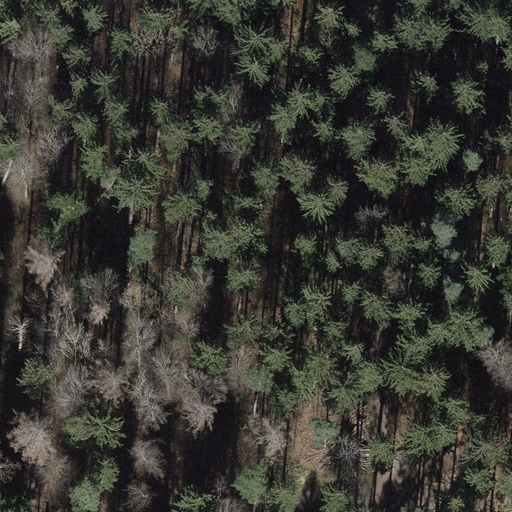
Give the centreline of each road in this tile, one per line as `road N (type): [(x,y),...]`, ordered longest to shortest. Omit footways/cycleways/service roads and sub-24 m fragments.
road 1 (track): [(434,511),(397,432),(390,361),(412,263),(457,169),(511,118)]
road 2 (track): [(429,511),(315,490),(188,511)]
